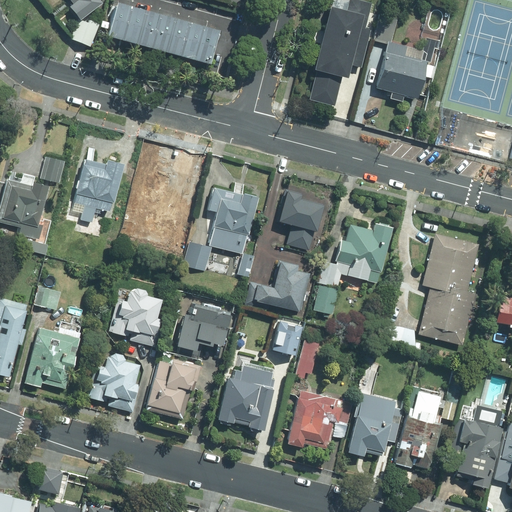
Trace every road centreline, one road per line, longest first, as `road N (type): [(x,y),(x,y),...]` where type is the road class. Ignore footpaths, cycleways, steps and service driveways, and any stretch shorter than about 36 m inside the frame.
road 1 (residential): [(362,511),(0,419)]
road 2 (residential): [(511,199),(249,129)]
road 3 (residential): [(249,129),(40,74),(0,41)]
road 4 (residential): [(283,0),(249,129)]
